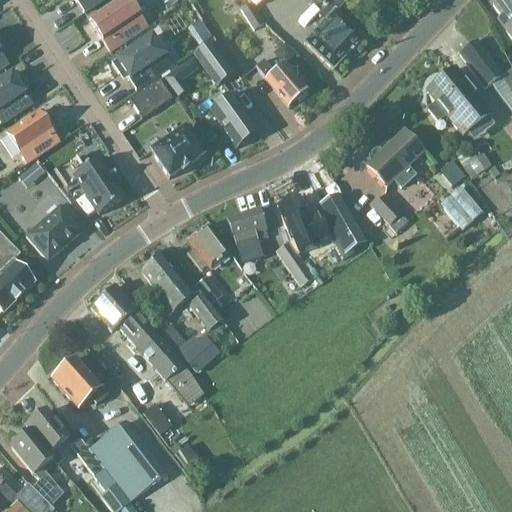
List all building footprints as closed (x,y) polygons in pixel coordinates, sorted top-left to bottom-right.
[(72,0),(83,15),(105,0),(72,0)] [(125,0),(123,0),(89,24),(109,54),(146,30),(125,0)] [(162,0),(161,1),(166,9),(178,0),(162,0)] [(248,0),(255,9),(267,0),(248,0)] [(311,0),(323,11),(315,19),(321,24),(301,45),(332,74),(364,39),(336,13),(343,6),(337,0),(311,0)] [(511,0),(500,0),(490,7),(500,20),(498,21),(505,32),(511,41),(511,0)] [(240,11),(253,33),(264,26),(251,4),(240,11)] [(205,31),(192,39),(198,47),(210,39),(205,31)] [(122,73),(135,93),(172,69),(151,38),(115,62),(115,63),(111,65),(118,76),(122,73)] [(458,56),(484,91),(491,87),(511,116),(511,72),(511,71),(502,77),(477,42),(458,56)] [(216,89),(232,78),(209,45),(193,57),(216,89)] [(285,67),(275,75),(264,63),(256,70),(289,110),(308,94),(285,67)] [(454,72),(425,95),(434,105),(427,111),(438,124),(445,119),(448,122),(462,139),(482,123),(490,117),(473,95),(454,72)] [(15,73),(11,76),(0,82),(0,127),(31,106),(18,86),(22,83),(15,73)] [(158,81),(128,101),(141,121),(171,100),(158,81)] [(258,135),(230,96),(208,112),(236,151),(258,135)] [(26,166),(58,145),(44,125),(48,122),(41,112),(37,115),(37,114),(6,136),(26,166)] [(152,153),(150,154),(151,156),(151,155),(167,179),(168,181),(170,180),(179,173),(181,175),(182,174),(190,169),(192,168),(191,166),(200,159),(200,160),(202,158),(201,157),(185,133),(184,131),(182,132),(182,133),(152,153)] [(365,169),(385,190),(392,184),(400,193),(414,179),(406,171),(423,155),(403,134),(381,154),(380,152),(376,152),(370,158),(370,162),(371,163),(365,169)] [(471,182),(491,170),(482,156),(476,160),(475,157),(468,161),(467,158),(466,159),(457,144),(450,148),(471,182)] [(107,174),(98,162),(83,172),(75,160),(55,174),(68,194),(79,187),(99,217),(124,200),(115,188),(119,185),(110,172),(107,174)] [(430,175),(448,191),(461,176),(443,160),(430,175)] [(35,165),(26,172),(34,181),(43,174),(35,165)] [(457,234),(478,215),(455,190),(434,208),(457,234)] [(338,198),(317,210),(337,245),(333,247),(342,262),(352,256),(350,253),(364,245),(338,198)] [(384,198),(372,209),(396,235),(407,224),(384,198)] [(299,199),(276,209),(290,243),(292,242),(297,257),(319,248),(317,244),(327,240),(318,217),(308,221),(299,199)] [(59,209),(25,239),(47,264),(81,234),(59,209)] [(257,243),(267,240),(258,211),(227,221),(239,261),(261,255),(257,243)] [(210,273),(229,258),(207,229),(188,243),(194,251),(187,257),(200,275),(207,270),(210,273)] [(35,284),(13,263),(19,257),(0,237),(0,314),(2,316),(35,284)] [(301,291),(314,281),(289,246),(276,255),(301,291)] [(190,298),(187,295),(160,261),(142,275),(162,300),(173,314),(185,304),(207,334),(221,324),(214,313),(199,292),(190,298)] [(207,279),(195,287),(199,292),(211,309),(214,313),(215,314),(227,306),(222,300),(222,299),(207,279)] [(105,299),(91,311),(111,334),(117,329),(165,384),(175,395),(186,407),(201,394),(189,382),(193,378),(184,368),(115,289),(113,292),(111,290),(103,297),(105,299)] [(170,329),(162,337),(177,354),(176,355),(195,377),(217,357),(203,341),(197,346),(192,341),(186,346),(170,329)] [(107,398),(96,385),(75,361),(51,382),(77,412),(89,401),(95,409),(107,398)] [(24,429),(28,434),(51,463),(55,468),(63,461),(55,451),(67,441),(43,413),(24,429)] [(129,506),(166,477),(125,423),(88,452),(85,448),(84,450),(129,506)] [(41,471),(51,463),(28,434),(8,451),(31,478),(33,476),(38,482),(30,489),(49,509),(50,508),(58,501),(63,496),(49,481),(41,471)] [(121,511),(129,506),(84,450),(78,442),(69,449),(93,481),(104,495),(99,499),(109,511),(121,511)] [(186,448),(174,457),(189,476),(201,467),(186,448)] [(27,486),(14,499),(0,484),(0,511),(53,511),(50,508),(49,509),(30,489),(27,486)]
